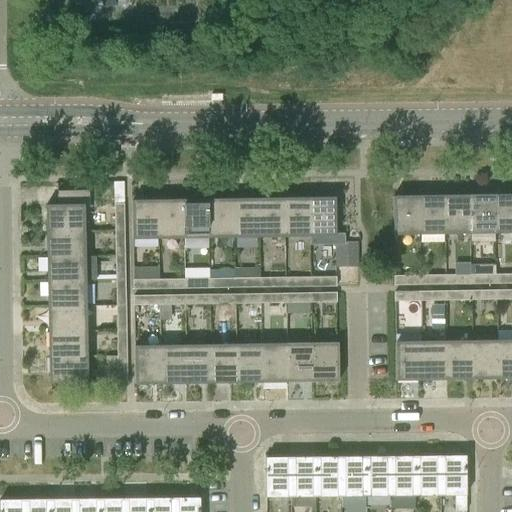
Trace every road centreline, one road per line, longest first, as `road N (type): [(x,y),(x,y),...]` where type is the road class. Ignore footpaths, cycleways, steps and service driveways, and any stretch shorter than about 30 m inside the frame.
road 1 (tertiary): [(0,121),(511,121)]
road 2 (residential): [(238,423),(489,419)]
road 3 (residential): [(0,425),(238,423)]
